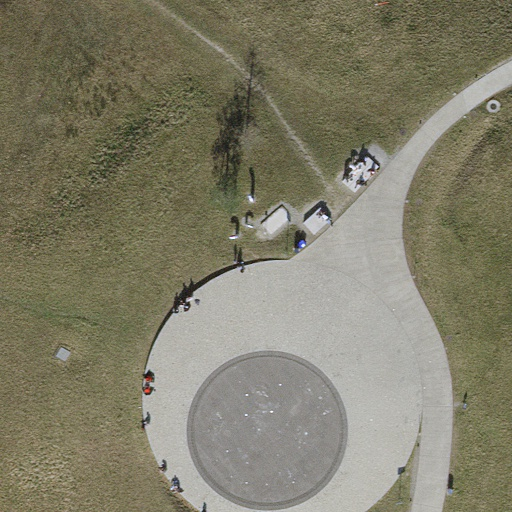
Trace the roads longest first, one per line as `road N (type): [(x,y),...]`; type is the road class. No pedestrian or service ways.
road 1 (track): [(386,249),(438,374),(439,463),(427,511)]
road 2 (track): [(511,73),(460,106),(413,153),(388,199),(386,249)]
